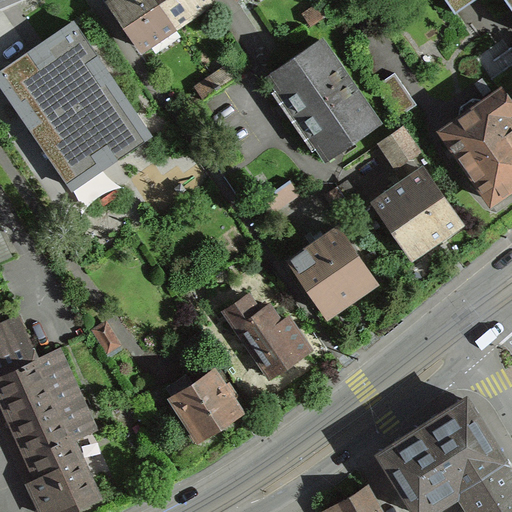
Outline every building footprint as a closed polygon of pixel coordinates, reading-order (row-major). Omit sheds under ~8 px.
[(178,32),(155,0),(114,0),(107,5),(143,56),(178,32)] [(213,8),(207,0),(155,0),(178,32),(213,8)] [(317,4),(314,0),(299,0),(294,4),(302,15),(317,4)] [(511,0),(444,0),(457,17),(481,0),(505,0),(511,9),(511,0)] [(102,60),(76,20),(38,45),(44,54),(30,63),(21,49),(0,62),(0,80),(36,135),(32,138),(69,194),(122,160),(124,164),(151,146),(97,64),(102,60)] [(383,124),(323,40),(268,78),(328,162),(383,124)] [(235,78),(227,67),(212,79),(220,90),(235,78)] [(413,102),(393,76),(378,86),(398,113),(413,102)] [(220,90),(212,79),(197,90),(205,101),(220,90)] [(462,114),(436,132),(490,208),(511,192),(511,101),(503,88),(480,103),(473,99),(460,106),(462,114)] [(380,144),(398,169),(419,154),(402,129),(380,144)] [(373,204),(415,262),(465,227),(423,168),(373,204)] [(330,323),(381,287),(340,228),(288,263),(330,323)] [(0,263),(11,258),(0,235),(0,263)] [(222,312),(267,380),(313,349),(292,318),(285,323),(271,302),(263,307),(252,292),(222,312)] [(20,317),(0,326),(0,398),(39,482),(28,487),(39,511),(89,511),(107,504),(80,446),(101,436),(62,351),(41,361),(20,317)] [(121,348),(106,323),(93,331),(107,356),(121,348)] [(214,357),(208,347),(192,357),(197,367),(214,357)] [(170,403),(199,448),(247,417),(218,372),(170,403)] [(448,511),(511,473),(511,458),(470,392),(371,456),(407,511),(448,511)] [(511,511),(511,473),(448,511),(511,511)] [(381,511),(368,489),(327,511),(381,511)]
